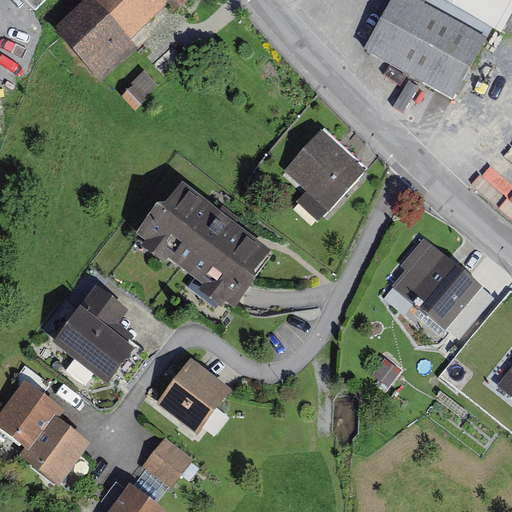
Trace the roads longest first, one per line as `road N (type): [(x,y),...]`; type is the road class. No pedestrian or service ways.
road 1 (residential): [(413,152),(334,321),(296,369),(252,369),(194,335),(115,435),(61,392)]
road 2 (residential): [(273,0),(413,152)]
road 3 (residential): [(413,152),(511,237)]
